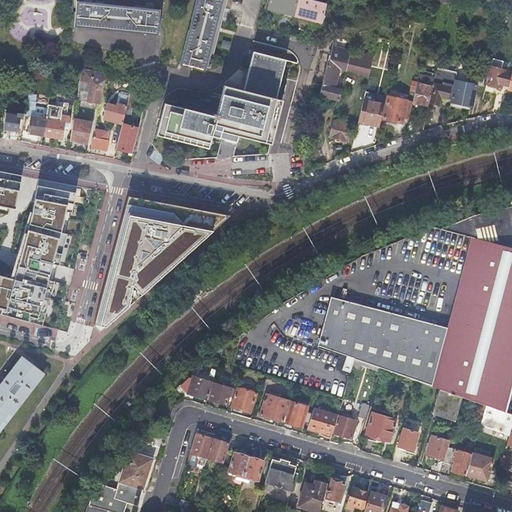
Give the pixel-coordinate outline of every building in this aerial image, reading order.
[(196,0),(181,65),(205,71),(206,66),(211,67),(213,61),(228,2),(228,0),(196,0)] [(281,12),(294,15),(297,0),(269,0),(267,9),(281,12)] [(308,0),(297,0),(294,15),(321,22),(325,4),(308,0)] [(88,3),(78,1),(75,26),(158,34),(161,10),(151,8),(88,3)] [(340,69),(346,71),(351,52),(335,48),(332,47),(330,55),(323,82),(319,96),(329,99),(339,101),(342,89),(335,88),(340,69)] [(214,116),(166,104),(157,136),(209,148),(211,140),(212,136),(222,139),(238,142),(240,135),(255,139),(271,143),(286,84),(287,80),(295,82),(298,71),(298,70),(298,69),(298,68),(298,67),(298,66),(298,65),(297,65),(297,64),(296,63),(253,52),(243,90),(225,86),(222,97),(218,114),(214,113),(214,116)] [(346,71),(369,76),(373,57),(351,52),(346,71)] [(503,61),(493,58),(487,84),(490,84),(489,85),(492,86),(494,87),(495,85),(508,89),(511,71),(507,70),(507,67),(502,66),(503,61)] [(435,84),(431,102),(435,103),(439,104),(440,97),(452,99),(456,80),(458,73),(436,68),(435,73),(433,83),(435,84)] [(98,72),(96,71),(83,69),(78,99),(90,101),(102,103),(108,73),(98,72)] [(421,104),(428,106),(433,86),(433,83),(435,73),(420,70),(418,82),(415,91),(413,102),(421,104)] [(477,85),(456,80),(452,99),(451,102),(452,102),(462,104),(472,107),(477,85)] [(104,119),(123,124),(128,107),(131,96),(131,95),(123,93),(120,94),(118,104),(117,107),(108,105),(104,119)] [(403,118),(407,100),(388,96),(383,118),(393,121),(402,123),(403,118)] [(36,99),(29,98),(27,114),(27,116),(31,116),(29,134),(36,135),(43,136),(46,119),(33,117),(34,112),(36,99)] [(369,123),(380,126),(384,104),(364,99),(358,121),(369,123)] [(407,100),(403,118),(409,120),(413,102),(407,100)] [(70,129),(71,117),(62,116),(63,108),(49,105),(47,114),(46,119),(43,136),(53,138),(62,139),(64,128),(70,129)] [(19,132),(22,114),(18,113),(17,116),(7,114),(4,129),(12,131),(19,132)] [(74,120),(71,141),(80,142),(89,144),(93,121),(90,120),(89,123),(74,120)] [(334,121),(330,137),(340,139),(349,141),(353,126),(334,121)] [(125,152),(133,154),(140,126),(137,125),(137,128),(123,124),(117,150),(125,152)] [(109,131),(96,128),(92,148),(100,149),(107,151),(109,139),(107,139),(109,131)] [(221,143),(218,158),(234,157),(238,142),(222,139),(221,143)] [(15,208),(21,175),(0,170),(0,313),(43,325),(54,281),(52,281),(56,264),(59,265),(67,233),(64,233),(68,218),(68,212),(71,212),(76,185),(38,178),(31,211),(29,211),(11,277),(0,274),(0,207),(8,209),(9,207),(15,208)] [(230,215),(128,196),(94,326),(100,332),(230,215)] [(511,220),(511,236),(490,242),(511,247),(511,206),(474,215),(471,216),(440,229),(470,237),(475,229),(511,220)] [(511,220),(475,229),(470,237),(472,237),(478,239),(490,242),(511,236),(511,220)] [(511,390),(511,247),(490,242),(478,239),(454,330),(438,388),(439,389),(463,397),(486,405),(503,411),(506,412),(511,390)] [(438,388),(454,330),(336,299),(323,348),(354,359),(377,367),(380,368),(397,374),(415,380),(433,387),(438,388)] [(0,429),(44,372),(23,356),(2,384),(0,385),(0,429)] [(354,359),(352,365),(359,367),(360,364),(377,370),(377,367),(354,359)] [(213,382),(193,376),(192,380),(188,392),(188,393),(198,396),(208,399),(213,382)] [(188,392),(192,380),(190,377),(181,385),(188,392)] [(232,394),(234,390),(231,390),(232,387),(223,384),(215,382),(209,399),(227,404),(230,394),(232,394)] [(238,387),(232,406),(241,409),(251,412),(256,393),(238,387)] [(463,397),(439,389),(432,413),(455,421),(463,397)] [(284,422),(290,401),(267,394),(261,415),(272,418),(284,422)] [(292,402),(286,422),(294,424),(302,427),(309,406),(292,402)] [(365,418),(369,405),(363,403),(359,416),(365,418)] [(511,425),(511,414),(506,412),(503,411),(486,405),(480,424),(509,434),(510,431),(511,425)] [(338,415),(315,408),(308,429),(320,432),(332,436),(333,433),(338,415)] [(372,413),(365,438),(371,440),(378,442),(380,437),(390,440),(396,420),(372,413)] [(357,421),(338,415),(333,433),(342,435),(351,438),(352,435),(355,436),(357,427),(355,426),(357,421)] [(413,450),(418,432),(404,428),(398,446),(406,448),(413,450)] [(205,436),(196,433),(187,464),(196,466),(197,464),(204,466),(207,457),(213,438),(205,436)] [(431,435),(426,454),(434,456),(442,459),(448,440),(431,435)] [(230,443),(213,438),(207,457),(216,460),(224,462),(230,443)] [(471,453),(448,446),(443,461),(451,464),(452,460),(454,460),(453,464),(452,467),(451,470),(465,474),(471,453)] [(236,475),(243,477),(249,457),(243,455),(243,452),(240,451),(236,450),(236,452),(235,452),(229,470),(237,473),(236,475)] [(493,458),(472,452),(471,453),(465,474),(476,478),(487,481),(493,458)] [(129,453),(119,481),(144,489),(154,458),(148,456),(143,454),(142,458),(129,453)] [(510,456),(504,454),(500,467),(506,469),(510,456)] [(249,457),(243,477),(249,479),(250,477),(258,480),(264,461),(263,461),(263,458),(260,457),(257,456),(255,459),(249,457)] [(272,458),(265,482),(292,490),(295,481),(292,478),(294,472),(296,465),(289,463),(290,461),(281,458),(280,460),(272,458)] [(298,505),(319,511),(328,483),(327,482),(328,479),(327,478),(319,475),(318,476),(317,479),(315,479),(314,484),(309,483),(306,482),(298,505)] [(332,480),(327,498),(340,502),(345,485),(341,484),(341,483),(340,482),(341,481),(337,479),(334,478),(333,481),(332,480)] [(93,495),(90,505),(115,511),(124,511),(127,502),(138,505),(144,489),(119,481),(117,488),(103,483),(93,495)] [(354,506),(363,508),(368,492),(360,490),(353,488),(347,507),(353,509),(354,506)] [(365,511),(382,511),(388,496),(379,494),(371,491),(365,511)] [(426,502),(421,500),(417,511),(429,511),(432,503),(426,502)] [(399,510),(401,504),(394,502),(392,508),(399,510)]
